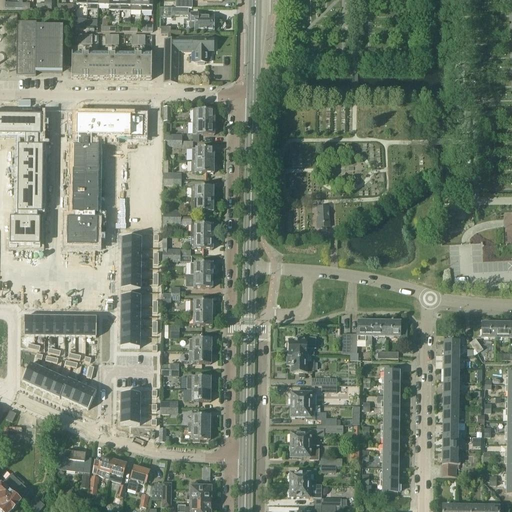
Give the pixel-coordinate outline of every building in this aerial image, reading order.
[(98,6),(97,0),(87,0),(87,6),(87,11),(97,11),(98,6)] [(119,12),(119,0),(108,0),(108,7),(108,11),(119,12)] [(130,12),(130,0),(119,0),(119,12),(130,12)] [(141,12),(141,0),(130,0),(130,12),(141,12)] [(141,0),(141,12),(152,12),(152,0),(141,0)] [(191,1),(175,1),(175,9),(191,9),(191,1)] [(188,10),(183,10),(160,9),(160,20),(170,21),(170,18),(187,18),(188,10)] [(213,32),(214,30),(214,27),(213,25),(213,19),(198,19),(198,16),(191,16),(191,24),(197,25),(197,32),(213,32)] [(62,73),(62,28),(36,27),(36,23),(16,22),(16,72),(16,76),(25,77),(35,77),(35,73),(62,73)] [(83,36),(83,46),(91,46),(91,36),(83,36)] [(163,61),(177,61),(178,52),(195,52),(195,64),(197,64),(197,65),(204,65),(204,64),(206,64),(206,52),(213,52),(213,49),(214,49),(214,42),(213,42),(213,38),(192,38),(192,39),(186,39),(186,41),(178,41),(164,40),(163,61)] [(83,80),(83,55),(71,55),(71,80),(83,80)] [(97,80),(97,55),(83,55),(83,80),(97,80)] [(111,81),(111,56),(97,55),(97,80),(111,81)] [(124,81),(124,56),(111,56),(111,81),(124,81)] [(138,81),(138,56),(124,56),(124,81),(138,81)] [(138,56),(138,81),(151,81),(151,56),(138,56)] [(163,67),(163,74),(163,84),(177,85),(177,68),(163,67)] [(195,124),(214,125),(214,120),(215,119),(215,115),(214,114),(214,113),(196,112),(192,112),(192,124),(195,124)] [(0,137),(25,138),(24,148),(17,148),(17,220),(9,220),(9,244),(11,245),(11,244),(16,244),(16,247),(15,247),(15,248),(33,248),(33,247),(33,245),(38,245),(39,245),(40,220),(37,220),(37,215),(39,215),(39,214),(39,209),(41,209),(42,209),(42,194),(41,194),(39,194),(39,189),(42,189),(42,181),(41,181),(39,181),(39,176),(42,176),(42,168),(41,168),(39,168),(39,163),(42,163),(43,148),(38,148),(38,138),(40,138),(41,121),(39,120),(39,121),(34,121),(34,118),(34,117),(0,116),(0,137)] [(67,220),(66,245),(68,245),(73,245),(73,247),(73,248),(90,249),(90,248),(90,245),(95,245),(95,246),(96,246),(97,221),(94,221),(94,216),(97,216),(98,149),(91,149),(91,139),(133,139),(143,139),(142,139),(143,122),(141,122),(136,122),(136,120),(136,119),(128,119),(128,122),(123,122),(123,120),(123,119),(82,118),(82,119),(82,121),(77,121),(75,121),(75,139),(77,139),(77,148),(72,148),(72,170),(73,170),(75,170),(75,175),(72,175),(72,176),(72,183),(73,183),(75,183),(75,188),(72,188),(72,190),(72,196),(73,196),(75,196),(75,201),(72,201),(72,203),(72,210),(73,210),(73,209),(75,209),(75,214),(75,216),(75,221),(67,220)] [(214,131),(214,125),(195,124),(195,137),(214,137),(214,136),(215,135),(215,131),(214,131)] [(195,163),(213,163),(213,157),(214,156),(214,152),(213,152),(213,150),(191,150),(191,163),(195,163)] [(163,181),(181,181),(181,175),(167,175),(168,162),(163,162),(162,174),(163,174),(163,181)] [(212,169),(213,163),(195,163),(191,163),(191,175),(195,175),(212,175),(212,174),(213,173),(213,169),(212,169)] [(194,201),(212,201),(212,195),(213,194),(213,191),(212,190),(212,188),(191,188),(190,201),(194,201)] [(212,207),(212,201),(194,201),(194,213),(212,213),(212,212),(213,212),(213,208),(212,207)] [(328,208),(316,208),(317,223),(317,229),(329,228),(329,223),(328,223),(328,211),(328,208)] [(180,226),(180,220),(162,219),(162,226),(162,239),(168,239),(168,226),(180,226)] [(187,239),(212,239),(212,233),(213,232),(213,229),(212,228),(212,226),(190,226),(190,234),(187,234),(187,239)] [(121,239),(121,250),(140,250),(141,240),(121,239)] [(212,245),(212,239),(187,239),(187,249),(190,251),(211,251),(211,250),(213,250),(213,246),(212,245)] [(162,258),(180,258),(180,251),(166,251),(166,249),(162,250),(162,258)] [(140,250),(121,250),(121,260),(140,261),(140,250)] [(121,260),(121,270),(140,271),(140,261),(121,260)] [(193,277),(211,278),(211,272),(212,271),(212,267),(211,267),(211,265),(190,265),(190,277),(193,277)] [(140,271),(121,270),(121,281),(140,281),(140,271)] [(211,283),(211,278),(193,277),(193,289),(211,289),(211,288),(212,287),(212,283),(211,283)] [(121,281),(120,291),(140,292),(140,281),(121,281)] [(162,295),(162,304),(170,305),(171,296),(162,295)] [(120,298),(120,308),(140,309),(140,298),(120,298)] [(193,315),(211,316),(211,310),(212,310),(212,306),(211,305),(211,304),(193,303),(193,311),(189,311),(189,315),(193,315)] [(140,309),(120,308),(120,318),(140,319),(140,309)] [(210,321),(211,316),(193,315),(193,327),(210,327),(210,326),(212,326),(212,322),(210,321)] [(120,318),(120,329),(139,329),(140,319),(120,318)] [(24,319),(23,338),(34,338),(34,319),(24,319)] [(34,319),(34,338),(44,338),(44,319),(34,319)] [(44,319),(44,338),(54,339),(55,319),(44,319)] [(55,319),(54,339),(64,339),(65,319),(55,319)] [(65,319),(64,339),(75,339),(75,319),(65,319)] [(75,319),(75,339),(85,339),(85,319),(75,319)] [(85,319),(85,339),(95,339),(96,320),(85,319)] [(371,347),(372,323),(357,323),(357,330),(356,330),(356,335),(356,336),(356,343),(365,343),(365,347),(371,347)] [(385,338),(386,324),(372,323),(371,347),(375,347),(375,338),(385,338)] [(386,324),(385,338),(399,338),(399,336),(400,336),(400,331),(399,331),(399,324),(386,324)] [(495,340),(495,325),(480,324),(480,339),(495,340)] [(509,340),(509,325),(495,325),(495,340),(509,340)] [(139,329),(120,329),(120,339),(139,339),(139,329)] [(287,357),(312,357),(312,352),(314,352),(314,339),(305,338),(306,336),(305,336),(305,341),(295,341),(295,343),(293,343),(293,344),(287,343),(287,357)] [(356,336),(349,336),(349,355),(349,363),(358,363),(358,356),(356,356),(356,343),(356,336)] [(120,339),(120,349),(139,350),(139,339),(120,339)] [(189,341),(188,353),(210,354),(210,348),(212,347),(212,343),(210,343),(210,341),(189,341)] [(469,344),(477,355),(482,351),(475,341),(469,344)] [(443,357),(461,357),(461,351),(458,351),(458,342),(443,342),(443,357)] [(210,354),(188,353),(188,365),(210,365),(210,364),(211,364),(211,360),(210,359),(210,354)] [(312,358),(312,357),(287,357),(287,358),(288,358),(288,367),(290,367),(290,369),(291,369),(291,376),(298,376),(298,380),(303,380),(303,376),(310,376),(310,373),(312,373),(313,364),(310,364),(311,358),(314,358),(312,358)] [(461,364),(461,357),(443,357),(443,370),(458,371),(458,363),(461,364)] [(29,365),(21,383),(31,387),(39,370),(29,365)] [(39,370),(31,387),(40,392),(48,374),(39,370)] [(458,378),(458,371),(443,370),(442,384),(460,384),(460,378),(458,378)] [(383,385),(399,385),(399,373),(383,373),(383,385)] [(48,374),(40,392),(50,396),(58,378),(48,374)] [(58,378),(50,396),(59,400),(67,381),(66,382),(58,378)] [(192,392),(209,392),(210,386),(211,385),(211,382),(210,381),(210,379),(187,379),(187,391),(192,391),(192,392)] [(67,381),(59,400),(60,399),(69,403),(77,385),(67,381)] [(460,391),(460,384),(442,384),(442,398),(457,398),(458,391),(460,391)] [(77,385),(69,403),(78,407),(86,390),(77,385)] [(399,397),(399,385),(383,385),(383,397),(399,397)] [(86,390),(78,407),(88,412),(96,394),(86,390)] [(209,397),(209,392),(192,392),(191,403),(209,404),(209,402),(211,402),(211,398),(209,397)] [(120,395),(120,406),(139,406),(139,396),(120,395)] [(291,407),(315,407),(310,407),(310,401),(315,401),(315,395),(291,395),(291,407)] [(398,409),(399,397),(383,397),(383,409),(398,409)] [(457,405),(457,398),(442,398),(442,411),(460,411),(460,405),(457,405)] [(120,406),(120,416),(139,417),(139,406),(120,406)] [(315,415),(315,407),(291,407),(290,419),(314,419),(315,422),(321,422),(321,427),(336,428),(336,421),(325,421),(325,415),(315,415)] [(398,422),(398,409),(383,409),(382,421),(398,422)] [(460,418),(460,411),(442,411),(442,425),(457,425),(457,418),(460,418)] [(12,424),(16,415),(9,412),(5,421),(12,424)] [(120,416),(120,427),(139,427),(139,417),(120,416)] [(187,430),(209,430),(209,424),(210,423),(210,420),(209,419),(209,417),(191,417),(191,424),(187,424),(187,430)] [(398,434),(398,422),(382,421),(382,434),(398,434)] [(457,432),(457,425),(442,425),(442,438),(460,439),(460,432),(457,432)] [(336,428),(321,427),(320,427),(320,432),(308,431),(308,435),(290,435),(290,447),(315,447),(315,437),(323,437),(323,434),(342,435),(342,428),(336,428)] [(209,435),(209,430),(187,430),(187,434),(191,434),(191,444),(199,444),(199,442),(209,442),(209,440),(210,440),(210,436),(209,435)] [(398,446),(398,434),(382,434),(382,446),(398,446)] [(460,445),(460,439),(442,438),(442,452),(457,452),(457,445),(460,445)] [(398,458),(398,446),(382,446),(382,458),(398,458)] [(318,447),(315,447),(290,447),(290,459),(309,459),(309,462),(318,462),(318,447)] [(442,467),(455,467),(456,467),(456,466),(459,466),(459,459),(456,459),(457,452),(442,452),(441,467),(442,467)] [(59,457),(57,472),(84,475),(84,476),(83,476),(81,490),(87,490),(89,475),(91,460),(84,459),(85,455),(64,453),(64,457),(59,457)] [(397,470),(398,458),(382,458),(382,470),(397,470)] [(94,462),(93,475),(97,476),(97,477),(102,480),(103,480),(108,482),(108,477),(113,462),(101,459),(100,463),(94,462)] [(108,477),(108,482),(120,485),(122,479),(126,466),(113,462),(108,477)] [(145,485),(149,473),(134,468),(130,480),(138,483),(138,485),(144,487),(145,485)] [(397,482),(397,470),(382,470),(382,482),(397,482)] [(289,487),(321,488),(321,487),(315,487),(315,482),(309,482),(309,475),(290,475),(289,487)] [(0,511),(11,511),(29,493),(10,476),(1,485),(0,485),(0,511)] [(397,494),(397,482),(382,482),(381,494),(397,494)] [(154,485),(151,501),(162,501),(162,485),(154,485)] [(162,502),(170,502),(170,485),(162,485),(162,501),(162,502)] [(190,503),(206,503),(209,503),(209,490),(199,490),(199,488),(198,487),(197,486),(195,485),(194,485),(193,486),(192,487),(191,489),(191,497),(186,497),(186,503),(190,503)] [(122,499),(126,489),(120,487),(116,498),(122,499)] [(289,487),(289,499),(314,500),(314,508),(335,508),(341,508),(341,507),(345,507),(346,501),(341,501),(321,501),(321,488),(289,487)] [(146,510),(148,498),(141,497),(139,508),(146,510)] [(34,498),(28,506),(34,511),(38,511),(44,507),(34,498)] [(206,511),(206,503),(190,503),(190,511),(185,511),(185,507),(177,507),(176,511),(208,511),(209,511),(206,511)]
